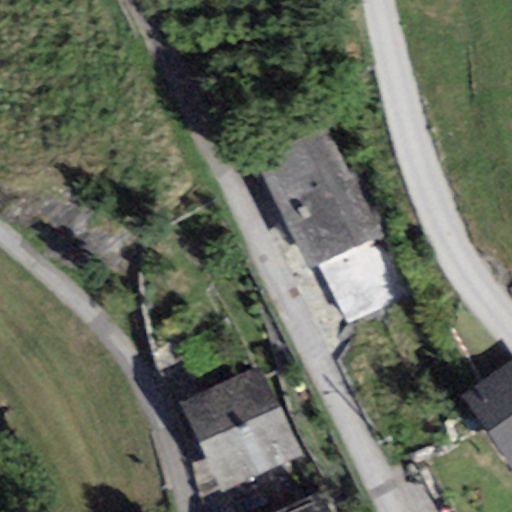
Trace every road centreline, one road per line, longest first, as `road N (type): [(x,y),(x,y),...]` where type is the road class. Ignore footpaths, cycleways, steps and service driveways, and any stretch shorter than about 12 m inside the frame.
road 1 (unclassified): [(406,511),(145,0)]
road 2 (tertiary): [(511,327),(458,260),(432,195),(384,0)]
road 3 (track): [(186,511),(170,432),(130,360),(0,235)]
